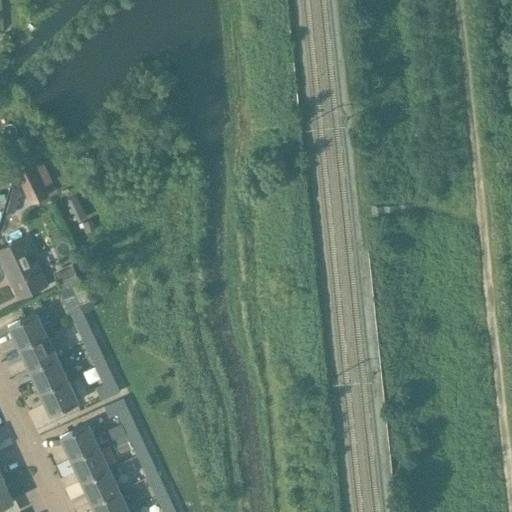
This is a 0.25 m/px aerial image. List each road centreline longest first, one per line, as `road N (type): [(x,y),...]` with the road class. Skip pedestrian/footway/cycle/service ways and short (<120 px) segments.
road 1 (track): [(511,495),(456,0)]
road 2 (residential): [(61,511),(0,381)]
